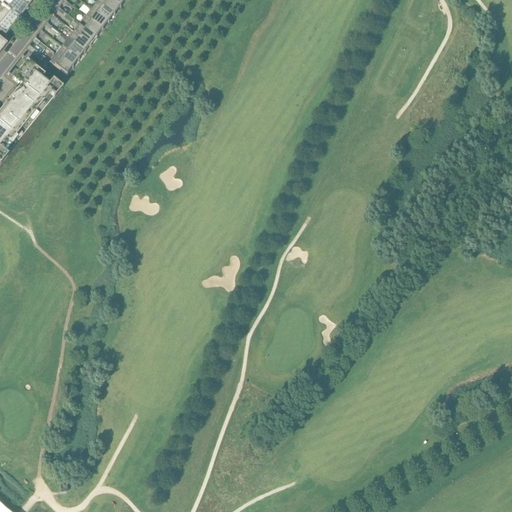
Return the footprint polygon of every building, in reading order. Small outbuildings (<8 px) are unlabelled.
[(16,0),(4,0),(1,5),(3,7),(19,19),(27,8),(16,0)] [(16,0),(27,8),(33,0),(16,0)] [(109,0),(98,0),(97,2),(115,16),(113,14),(119,8),(120,9),(121,8),(109,0)] [(126,1),(127,1),(125,0),(109,0),(121,8),(119,7),(125,0),(126,1)] [(114,16),(115,16),(97,2),(91,9),(109,24),(109,23),(108,22),(113,15),(114,16)] [(3,7),(0,11),(0,32),(5,36),(19,19),(3,7)] [(91,9),(85,17),(103,31),(102,29),(107,23),(108,24),(109,24),(91,9)] [(103,32),(103,31),(85,17),(79,25),(97,39),(97,38),(96,37),(101,30),(103,32)] [(79,25),(73,32),(91,46),(90,45),(95,38),(97,39),(79,25)] [(91,47),(91,46),(73,32),(67,40),(85,54),(85,53),(84,52),(89,45),(91,47)] [(79,61),(78,60),(83,53),(85,54),(67,40),(61,47),(79,61)] [(42,56),(29,46),(25,50),(39,61),(43,56),(42,56)] [(79,62),(79,61),(61,47),(55,55),(73,69),(73,68),(72,67),(77,60),(79,62)] [(49,62),(48,62),(67,77),(68,76),(66,75),(71,68),(73,69),(55,55),(49,62)] [(0,166),(8,157),(7,156),(53,100),(54,100),(63,89),(52,80),(51,81),(26,61),(12,79),(20,86),(17,91),(21,86),(24,89),(17,95),(15,94),(10,99),(13,103),(12,105),(8,102),(0,110),(0,166)]
